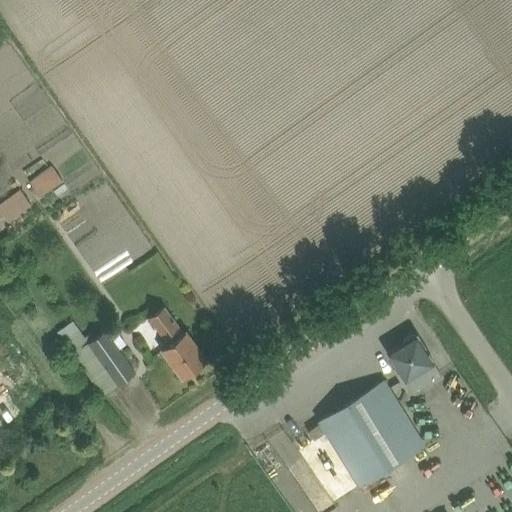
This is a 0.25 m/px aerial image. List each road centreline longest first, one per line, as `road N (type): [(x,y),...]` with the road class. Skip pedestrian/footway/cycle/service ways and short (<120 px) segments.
road 1 (tertiary): [(72,511),(423,265)]
road 2 (unclassified): [(511,392),(423,265)]
